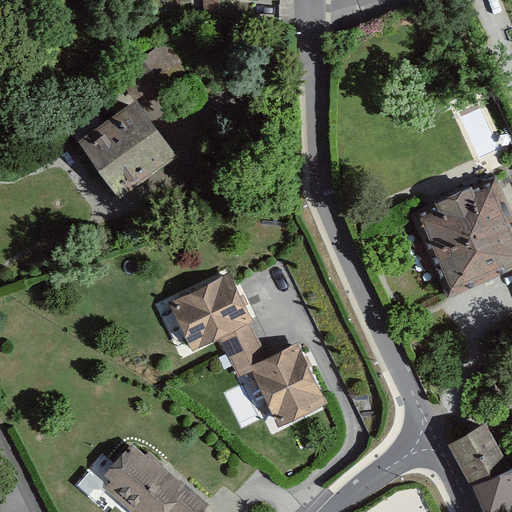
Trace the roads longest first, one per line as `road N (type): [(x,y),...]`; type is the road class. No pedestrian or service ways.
road 1 (residential): [(428,427),(325,202),(314,25)]
road 2 (residential): [(333,511),(428,427)]
